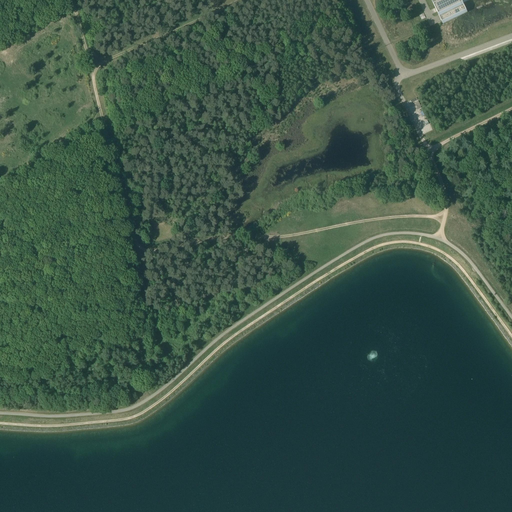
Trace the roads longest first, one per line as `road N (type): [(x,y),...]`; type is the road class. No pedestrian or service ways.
road 1 (track): [(418,244),(373,249),(338,268),(223,345),(143,414),(52,427),(0,424)]
road 2 (track): [(140,257),(388,217),(443,218)]
road 3 (track): [(88,70),(238,0)]
road 4 (track): [(511,335),(451,259),(418,244)]
